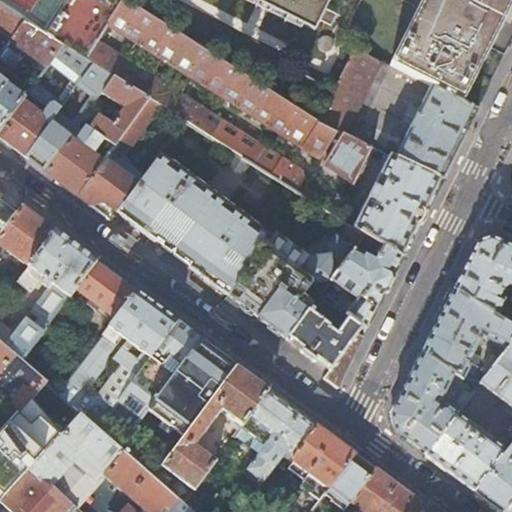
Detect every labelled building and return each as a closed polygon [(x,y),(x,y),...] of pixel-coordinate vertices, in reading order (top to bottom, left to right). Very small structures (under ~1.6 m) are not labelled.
[(0,0),(0,6),(25,22),(63,46),(85,60),(97,40),(108,23),(122,0),(0,0)] [(322,158),(328,162),(325,166),(354,185),(373,149),(345,135),(317,122),(124,0),(122,0),(108,23),(321,159),(322,158)] [(256,0),(316,30),(330,0),(256,0)] [(511,6),(511,0),(423,0),(390,67),(431,88),(463,104),(495,39),(511,6)] [(0,53),(10,41),(25,22),(0,6),(0,30),(7,35),(0,44),(0,53)] [(63,46),(25,22),(10,41),(48,68),(50,64),(63,46)] [(97,40),(85,60),(94,65),(115,79),(149,100),(159,106),(295,192),(304,179),(302,172),(97,40)] [(26,97),(0,132),(0,138),(9,146),(25,157),(59,111),(78,86),(94,65),(85,60),(63,46),(50,64),(73,80),(59,100),(37,83),(26,97)] [(317,122),(345,135),(382,63),(355,49),(317,122)] [(59,111),(25,157),(36,166),(45,173),(71,138),(103,95),(115,79),(94,65),(78,86),(92,95),(73,121),(59,111)] [(0,132),(26,97),(0,76),(0,132)] [(79,197),(149,100),(115,79),(103,95),(124,111),(113,127),(99,117),(79,144),(71,138),(45,173),(59,183),(79,197)] [(476,111),(463,104),(431,88),(419,110),(412,106),(405,121),(412,125),(395,159),(441,181),(458,147),(476,111)] [(93,208),(111,221),(117,213),(143,178),(135,173),(122,157),(139,134),(138,131),(145,122),(147,122),(159,106),(149,100),(79,197),(93,208)] [(143,178),(117,213),(143,233),(154,242),(157,239),(191,265),(189,268),(216,287),(228,297),(271,240),(256,229),(258,228),(249,221),(247,223),(232,212),(234,209),(194,180),(192,182),(178,172),(180,169),(171,162),(169,164),(159,156),(143,178)] [(432,200),(441,181),(395,159),(389,157),(358,217),(355,224),(308,189),(303,197),(347,225),(365,236),(375,242),(383,248),(402,259),(408,247),(410,243),(432,200)] [(0,236),(17,214),(5,205),(0,201),(0,236)] [(37,217),(23,206),(17,214),(0,236),(0,244),(9,251),(4,257),(12,263),(16,257),(29,266),(56,231),(37,217)] [(228,297),(223,304),(255,328),(281,348),(287,340),(310,310),(331,282),(350,257),(353,252),(359,245),(365,236),(347,225),(332,245),(324,254),(324,257),(308,260),(276,234),(271,240),(228,297)] [(74,244),(56,231),(29,266),(43,277),(46,279),(42,283),(48,288),(49,288),(52,283),(70,296),(76,289),(97,261),(74,244)] [(369,252),(375,242),(365,236),(359,245),(369,252)] [(466,264),(452,291),(497,318),(505,301),(500,298),(505,289),(511,286),(511,247),(491,237),(477,242),(466,264)] [(384,296),(402,259),(383,248),(375,265),(353,252),(350,257),(331,282),(357,302),(346,318),(348,319),(365,330),(366,331),(384,296)] [(113,273),(97,261),(76,289),(115,319),(137,291),(113,273)] [(31,293),(43,277),(29,266),(17,283),(31,293)] [(23,303),(31,293),(17,283),(9,293),(23,303)] [(48,288),(43,294),(61,307),(70,296),(52,283),(49,288),(48,288)] [(154,304),(137,291),(115,319),(109,327),(126,340),(150,358),(177,321),(154,304)] [(504,323),(497,318),(452,291),(437,323),(421,354),(455,375),(464,380),(468,372),(474,375),(479,367),(470,362),(479,345),(480,345),(484,339),(507,351),(511,345),(511,328),(509,327),(504,323)] [(43,331),(61,307),(43,294),(32,310),(45,321),(39,328),(43,331)] [(314,313),(310,310),(287,340),(293,344),(320,361),(333,368),(358,336),(360,336),(365,330),(348,319),(336,334),(329,328),(330,327),(313,315),(314,313)] [(29,351),(43,331),(39,328),(26,318),(5,346),(21,361),(29,351)] [(189,330),(177,321),(150,358),(98,427),(120,446),(150,407),(201,338),(189,330)] [(104,333),(59,393),(74,407),(99,374),(108,355),(117,343),(104,333)] [(363,338),(360,336),(358,336),(333,368),(324,380),(330,384),(337,389),(346,371),(363,338)] [(201,338),(150,407),(186,434),(237,366),(219,352),(201,338)] [(98,427),(150,358),(126,340),(113,358),(120,364),(83,414),(98,427)] [(0,380),(3,377),(20,392),(11,403),(20,412),(47,383),(35,373),(21,361),(5,346),(0,341),(0,380)] [(511,345),(507,351),(500,360),(488,376),(481,385),(511,408),(511,431),(509,435),(511,438),(511,345)] [(43,362),(29,351),(21,361),(35,373),(43,362)] [(442,401),(445,395),(454,399),(459,388),(450,384),(455,375),(421,354),(404,387),(390,417),(393,431),(410,444),(425,455),(457,415),(472,396),(464,390),(455,407),(450,410),(447,407),(441,408),(439,409),(436,405),(438,402),(442,401)] [(488,376),(500,360),(494,355),(490,356),(485,362),(485,368),(482,371),(488,376)] [(254,378),(237,366),(186,434),(154,477),(178,498),(184,503),(186,500),(161,478),(169,469),(195,488),(217,459),(197,443),(222,410),(238,422),(235,426),(239,429),(240,428),(269,389),(254,378)] [(59,393),(47,383),(20,412),(0,433),(0,500),(1,501),(81,413),(74,407),(59,393)] [(291,406),(269,389),(240,428),(248,433),(249,432),(265,443),(257,454),(258,455),(247,470),(263,482),(282,457),(289,462),(289,461),(317,425),(291,406)] [(83,414),(81,413),(1,501),(12,511),(73,511),(108,475),(128,454),(120,446),(98,427),(83,414)] [(507,452),(457,415),(425,455),(448,472),(475,492),(507,452)] [(335,438),(317,425),(289,461),(292,463),(293,462),(329,489),(350,462),(356,454),(335,438)] [(511,445),(507,452),(475,492),(488,502),(501,511),(505,511),(511,506),(511,504),(511,445)] [(128,454),(108,475),(146,509),(143,511),(165,511),(178,498),(154,477),(128,454)] [(279,468),(285,472),(290,467),(283,462),(279,468)] [(357,466),(350,462),(329,489),(324,495),(345,511),(350,503),(370,476),(357,466)] [(376,469),(370,476),(350,503),(362,511),(423,511),(427,507),(401,487),(376,469)] [(193,511),(184,503),(178,498),(165,511),(193,511)]
